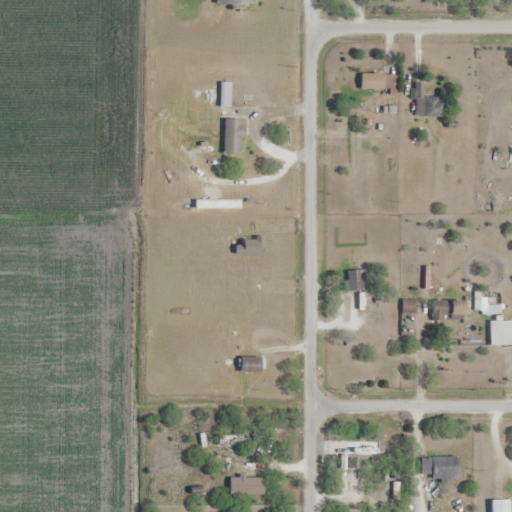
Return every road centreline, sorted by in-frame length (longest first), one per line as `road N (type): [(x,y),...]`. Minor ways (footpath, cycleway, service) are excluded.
road 1 (residential): [(310,511),(311,0)]
road 2 (residential): [(511,403),(310,404)]
road 3 (residential): [(511,27),(311,28)]
